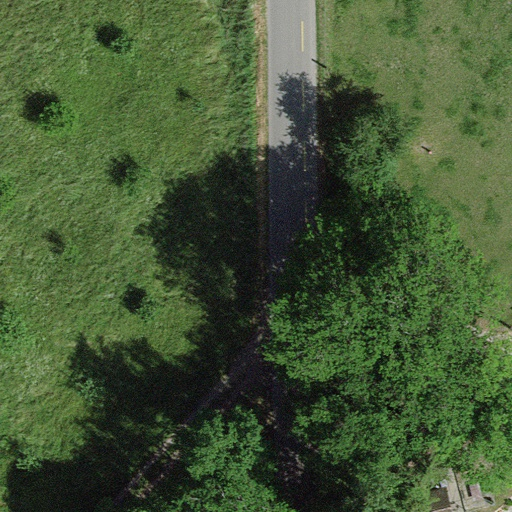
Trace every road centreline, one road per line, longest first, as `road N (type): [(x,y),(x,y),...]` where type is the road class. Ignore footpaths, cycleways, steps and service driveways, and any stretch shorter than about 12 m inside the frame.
road 1 (unclassified): [(304,511),(291,0)]
road 2 (track): [(297,312),(121,511)]
road 3 (track): [(297,284),(511,354)]
